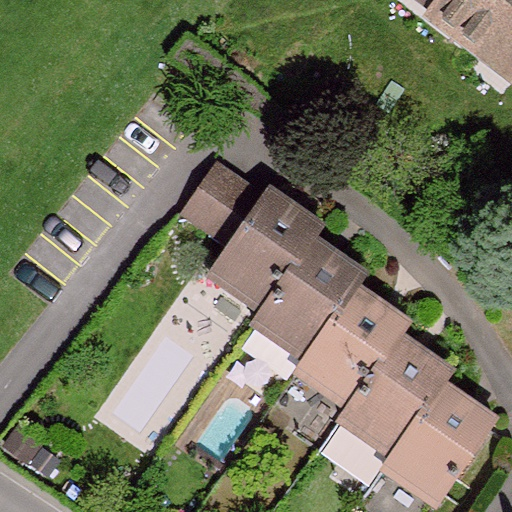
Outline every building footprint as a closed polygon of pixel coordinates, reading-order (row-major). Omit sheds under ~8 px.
[(511,82),(511,0),(440,0),(427,17),(511,82)] [(231,249),(266,197),(218,164),(182,215),(231,249)] [(262,317),(319,237),(327,225),(274,187),(266,197),(231,249),(209,279),(262,317)] [(305,364),(362,284),(370,273),(319,237),(262,317),(255,329),(305,364)] [(350,415),(406,335),(415,322),(362,284),(305,364),(297,377),(350,415)] [(392,463),(448,383),(457,370),(406,335),(350,415),(341,427),(392,463)] [(439,511),(440,511),(503,421),(448,383),(392,463),(385,474),(439,511)] [(49,439),(25,422),(6,448),(30,465),(49,439)]
